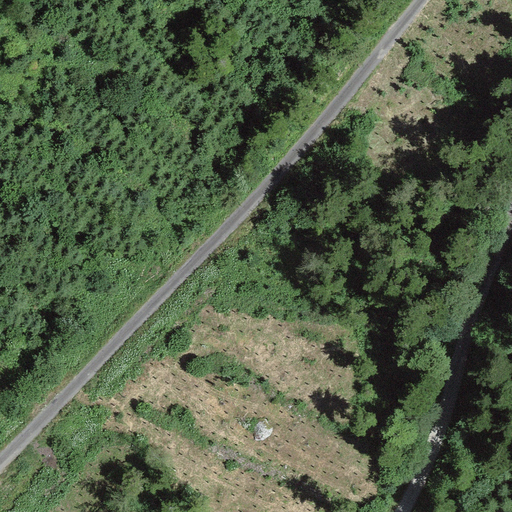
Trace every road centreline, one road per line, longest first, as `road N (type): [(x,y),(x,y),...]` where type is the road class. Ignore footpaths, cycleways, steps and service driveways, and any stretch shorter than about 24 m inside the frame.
road 1 (unclassified): [(421,0),(301,150),(0,467)]
road 2 (unclassified): [(511,219),(405,511)]
